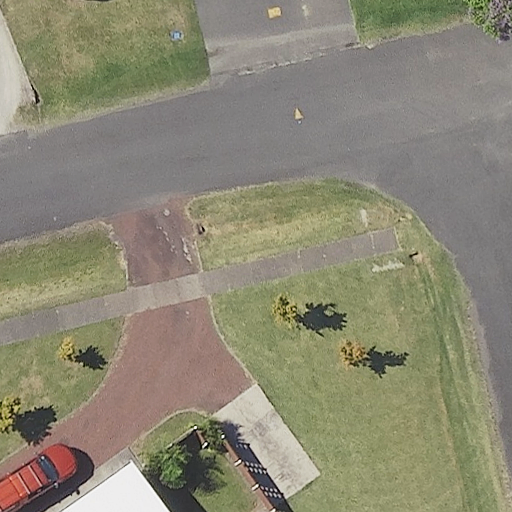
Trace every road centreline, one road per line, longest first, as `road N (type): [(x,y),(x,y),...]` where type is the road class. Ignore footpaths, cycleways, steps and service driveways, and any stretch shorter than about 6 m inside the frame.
road 1 (residential): [(461,99),(0,210)]
road 2 (residential): [(511,310),(461,99)]
